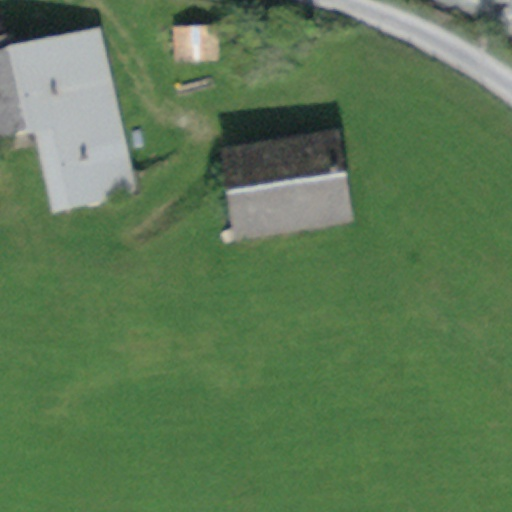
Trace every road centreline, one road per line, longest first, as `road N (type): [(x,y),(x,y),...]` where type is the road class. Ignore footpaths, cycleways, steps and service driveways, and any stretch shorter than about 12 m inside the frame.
road 1 (track): [(334,0),(414,29),(511,83)]
road 2 (track): [(84,0),(113,29),(173,121),(211,131)]
